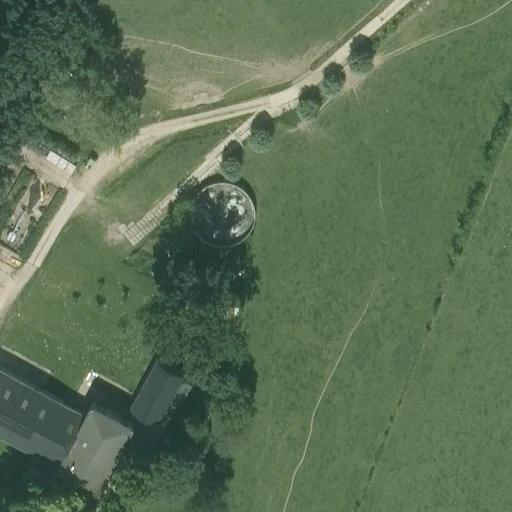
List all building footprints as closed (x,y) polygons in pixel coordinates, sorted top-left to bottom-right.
[(191,204),(190,214),(191,223),(196,232),(202,239),(211,244),(220,246),(230,245),(239,241),(246,235),(251,227),(254,218),(254,208),(250,199),(245,191),(237,185),(228,182),(219,182),(210,184),(202,189),(195,196),(191,204)] [(164,225),(163,230),(164,235),(168,239),(173,241),(178,240),(183,237),(185,232),(185,226),(182,222),(178,219),(172,219),(167,221),(164,225)] [(175,248),(173,252),(175,258),(178,261),(183,263),(188,262),(193,259),(195,255),(195,249),(192,245),(188,242),(183,242),(178,244),(175,248)] [(132,259),(131,264),(132,269),(136,273),(141,275),(146,274),(150,271),(153,266),(152,261),(150,256),(145,253),(140,253),(135,255),(132,259)] [(158,266),(157,271),(158,276),(162,280),(167,281),(172,281),(176,278),(178,273),(178,268),(175,263),(171,261),(166,260),(161,262),(158,266)] [(157,423),(184,375),(157,359),(129,407),(157,423)] [(87,412),(0,365),(0,431),(59,464),(53,476),(92,498),(133,423),(93,402),(87,412)]
